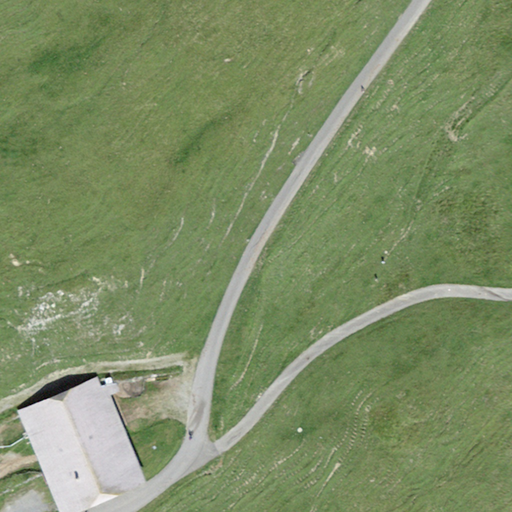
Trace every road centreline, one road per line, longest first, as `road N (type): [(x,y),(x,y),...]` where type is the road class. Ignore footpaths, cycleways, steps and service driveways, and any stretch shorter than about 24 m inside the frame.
road 1 (track): [(419,0),(294,177),(222,307),(186,455)]
road 2 (track): [(186,455),(216,444),(333,334),(415,294),(511,295)]
